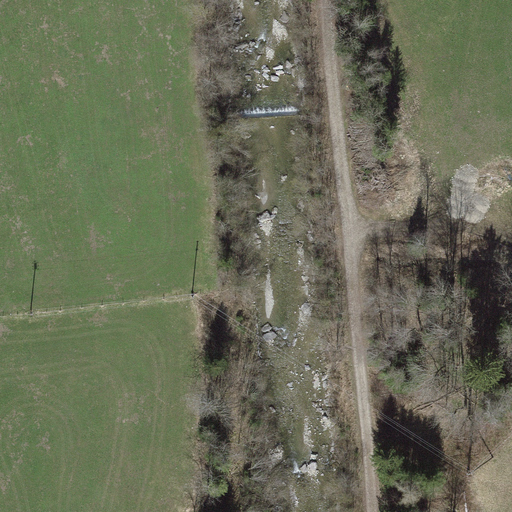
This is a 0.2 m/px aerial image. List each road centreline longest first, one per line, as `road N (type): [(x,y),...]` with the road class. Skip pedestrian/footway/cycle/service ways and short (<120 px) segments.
road 1 (track): [(376,511),(334,101),(332,0)]
road 2 (track): [(348,244),(477,218),(511,228)]
